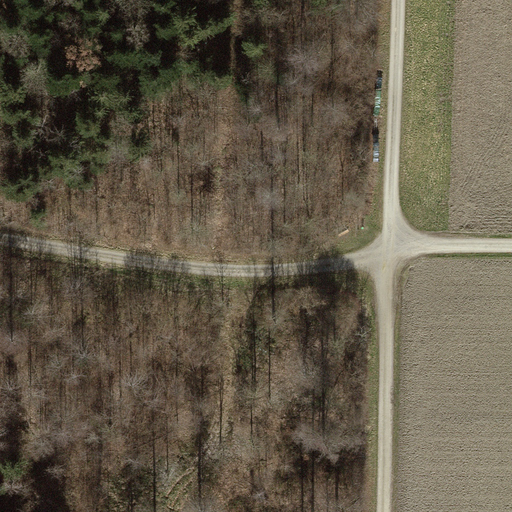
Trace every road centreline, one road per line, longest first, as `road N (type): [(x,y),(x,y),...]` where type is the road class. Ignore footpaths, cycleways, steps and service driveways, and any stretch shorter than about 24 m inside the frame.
road 1 (track): [(511,245),(393,244),(344,263),(200,269),(0,241)]
road 2 (track): [(399,0),(385,511)]
